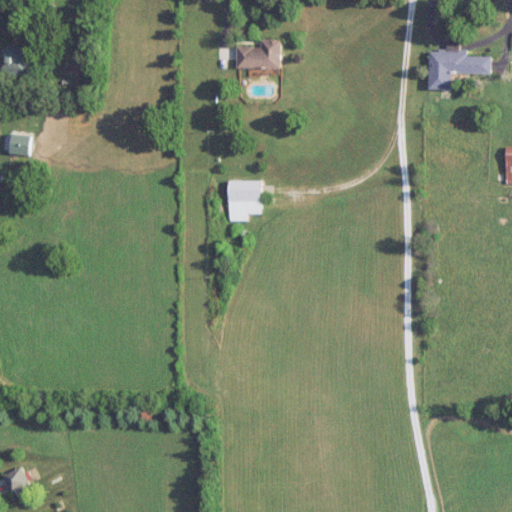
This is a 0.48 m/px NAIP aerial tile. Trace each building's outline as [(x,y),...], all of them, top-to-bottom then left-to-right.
[(265,47),(240,47),(240,69),(283,69),(283,40),(265,40),(265,47)] [(432,50),(431,89),(454,90),(454,74),(494,75),(494,57),(470,56),(470,49),(461,49),(461,41),(450,41),(449,51),(432,50)] [(33,76),(33,49),(4,49),(4,76),(33,76)] [(39,163),(20,162),(20,177),(39,178),(39,163)] [(264,182),(232,182),(232,221),(249,221),(249,214),(264,214),(264,182)] [(8,476),(18,499),(34,492),(24,469),(8,476)]
